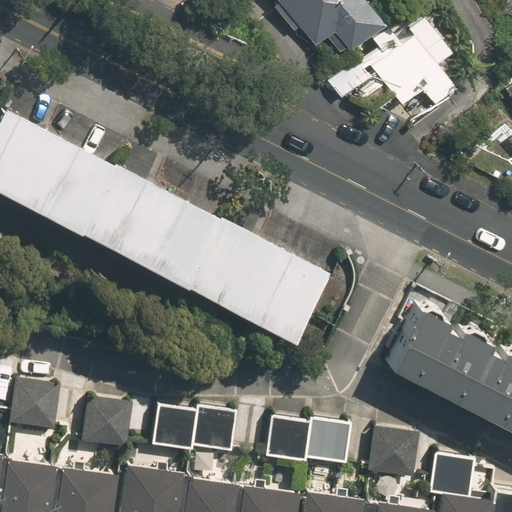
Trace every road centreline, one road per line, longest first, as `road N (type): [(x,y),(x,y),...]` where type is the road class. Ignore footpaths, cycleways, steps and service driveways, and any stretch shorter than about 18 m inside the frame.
road 1 (secondary): [(412,212),(0,7)]
road 2 (residential): [(0,343),(185,383),(322,383),(341,365)]
road 3 (residential): [(341,365),(511,452)]
road 4 (residential): [(341,365),(412,212)]
